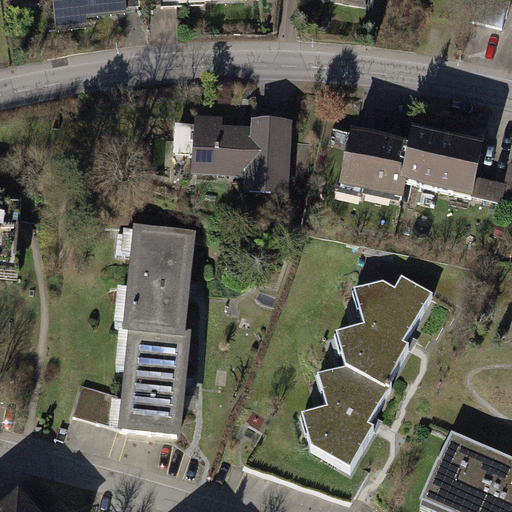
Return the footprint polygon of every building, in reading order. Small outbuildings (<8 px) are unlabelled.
[(133,0),(46,0),(49,24),(135,12),(133,0)] [(499,0),(479,0),(474,21),(502,28),(509,2),(499,0)] [(254,133),(177,129),(176,155),(195,156),(194,175),(247,178),(246,194),(287,196),(290,127),(254,125),(254,133)] [(352,137),(340,196),(361,200),(363,191),(401,199),(404,186),(412,150),(352,137)] [(414,137),(412,150),(404,186),(500,206),(501,201),(511,202),(511,166),(510,166),(506,187),(477,181),(484,151),(414,137)] [(198,236),(127,229),(108,421),(179,428),(184,382),(192,298),(198,236)] [(405,350),(408,346),(427,312),(434,299),(402,281),(395,294),(383,287),(356,294),(366,331),(342,337),(338,338),(347,371),(319,379),(328,412),(303,419),(311,451),(352,474),(375,434),(369,431),(372,425),(392,391),(389,389),(410,353),(405,350)] [(511,511),(511,470),(453,445),(423,511),(511,511)] [(33,511),(17,492),(0,506),(0,511),(33,511)]
